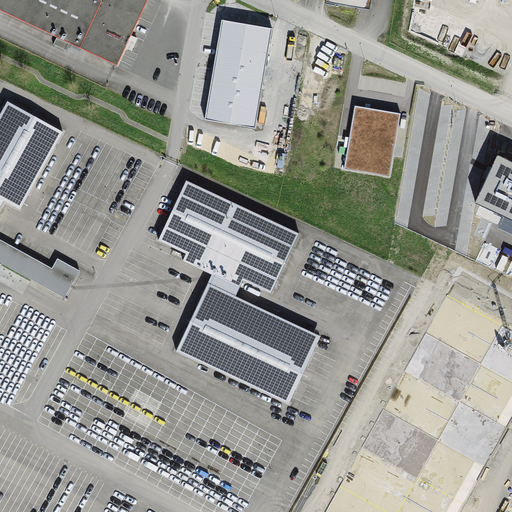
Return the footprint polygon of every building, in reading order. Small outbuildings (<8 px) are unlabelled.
[(0,0),(0,11),(56,38),(70,44),(117,66),(126,47),(132,50),(137,39),(131,36),(147,0),(0,0)] [(371,0),(325,0),(325,2),(370,10),(371,0)] [(272,31),(222,22),(205,121),(255,129),(272,31)] [(67,51),(70,44),(56,38),(53,44),(67,51)] [(63,131),(8,101),(0,115),(0,262),(64,298),(79,271),(57,258),(52,268),(0,238),(0,207),(4,201),(19,209),(63,131)] [(511,161),(502,157),(479,205),(511,220),(511,161)] [(299,233),(186,180),(158,240),(186,253),(182,260),(212,274),(208,283),(236,296),(243,280),(271,293),(299,233)] [(511,296),(461,268),(323,511),(500,511),(511,492),(511,296)] [(208,283),(175,351),(288,404),(321,336),(236,296),(208,283)] [(154,412),(132,401),(130,405),(152,416),(154,412)]
